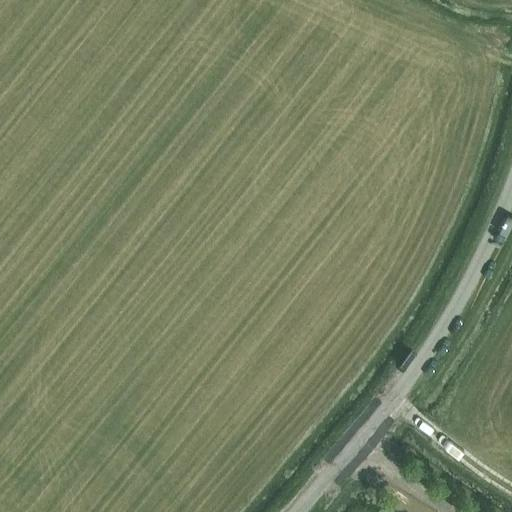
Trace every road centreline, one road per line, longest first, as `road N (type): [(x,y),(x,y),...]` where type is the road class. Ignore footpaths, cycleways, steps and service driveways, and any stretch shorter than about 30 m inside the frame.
road 1 (unclassified): [(300,511),(395,400),(445,326),(490,252),(511,186)]
road 2 (track): [(395,400),(511,491)]
